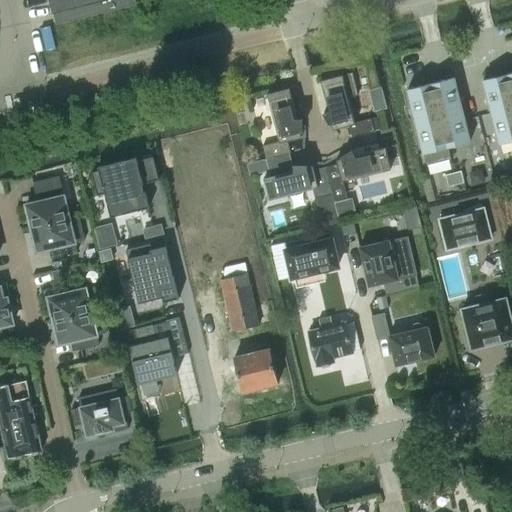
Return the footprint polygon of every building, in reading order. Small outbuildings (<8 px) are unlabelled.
[(136,4),(135,0),(49,0),(56,24),(136,4)] [(354,122),(348,97),(358,95),(352,72),(342,75),(320,80),(328,112),(324,114),(324,112),(323,113),(329,124),(331,123),(333,129),(346,126),(350,138),(374,131),(371,118),(354,122)] [(511,140),(511,72),(483,80),(499,144),(511,140)] [(414,87),(407,89),(426,165),(450,159),(447,147),(470,142),(464,119),(454,77),(414,87)] [(289,88),(275,91),(267,93),(279,141),(262,145),(266,159),(291,153),(288,141),(301,137),(300,131),(302,131),(302,118),(301,118),(301,120),(296,120),(289,88)] [(383,99),(370,102),(373,113),(386,110),(383,99)] [(378,118),(372,120),(375,131),(381,129),(378,118)] [(337,164),(325,167),(331,191),(334,202),(347,199),(343,181),(390,169),(385,147),(353,155),(351,151),(353,150),(352,150),(341,156),(342,158),(336,159),(337,164)] [(98,170),(91,172),(97,195),(104,193),(110,217),(149,207),(143,184),(159,180),(153,156),(137,160),(136,156),(98,166),(98,170)] [(266,159),(248,163),(251,177),(269,172),(266,159)] [(306,165),(294,165),(295,165),(296,170),(264,178),(269,199),(317,187),(319,195),(331,191),(325,167),(314,170),(313,165),(307,167),(307,166),(306,165)] [(464,182),(461,171),(445,175),(448,186),(464,182)] [(26,204),(32,228),(69,219),(69,218),(59,176),(33,182),(38,202),(26,204)] [(347,199),(334,202),(336,211),(339,222),(352,219),(347,199)] [(440,220),(447,249),(465,244),(464,242),(472,241),(472,242),(490,238),(483,209),(440,220)] [(316,216),(319,228),(339,223),(339,222),(336,211),(316,216)] [(69,219),(32,228),(37,251),(49,248),(51,258),(77,252),(75,242),(85,240),(79,216),(69,218),(69,219)] [(349,222),(342,224),(345,237),(352,236),(349,222)] [(161,224),(143,229),(146,238),(163,234),(161,224)] [(287,257),(273,260),(278,279),(292,276),(292,277),(294,276),(297,287),(312,283),(310,272),(323,269),(338,266),(330,231),(284,242),(287,257)] [(115,235),(98,240),(100,249),(118,244),(115,235)] [(389,240),(359,247),(369,286),(383,282),(386,294),(418,287),(406,237),(389,241),(389,240)] [(150,244),(126,250),(139,302),(162,296),(163,301),(179,297),(166,245),(151,249),(150,244)] [(111,250),(100,252),(103,264),(114,261),(111,250)] [(257,305),(249,274),(220,280),(232,330),(261,323),(259,313),(268,312),(267,303),(257,305)] [(12,306),(12,304),(6,282),(0,283),(0,336),(3,336),(1,326),(13,323),(9,306),(12,306)] [(48,297),(53,320),(101,309),(95,286),(48,297)] [(462,309),(472,348),(511,337),(511,325),(505,298),(491,302),(489,295),(487,294),(476,297),(475,299),(477,305),(462,309)] [(101,309),(53,320),(59,344),(71,341),(73,351),(99,344),(97,335),(107,332),(101,309)] [(353,352),(345,321),(343,312),(330,316),(318,319),(320,327),(309,330),(317,365),(319,364),(323,367),(330,365),(332,361),(334,361),(333,356),(353,352)] [(384,313),(371,316),(377,339),(389,336),(396,365),(435,356),(428,326),(423,327),(421,324),(418,323),(414,323),(412,326),(412,330),(389,335),(384,313)] [(175,339),(184,337),(181,316),(172,317),(175,339)] [(138,383),(177,374),(167,336),(154,340),(151,325),(135,329),(139,343),(129,346),(138,383)] [(260,387),(278,382),(270,348),(262,350),(261,345),(240,349),(241,355),(234,357),(242,391),(244,390),(248,393),(258,390),(260,387)] [(68,367),(56,370),(60,385),(72,382),(68,367)] [(42,449),(26,380),(8,384),(8,382),(0,383),(0,422),(8,457),(11,456),(15,458),(21,457),(24,453),(28,452),(32,455),(37,453),(40,449),(42,449)] [(129,428),(127,421),(124,422),(122,414),(132,412),(128,396),(118,398),(116,388),(78,397),(81,407),(71,410),(75,425),(84,423),(87,435),(104,431),(105,434),(129,428)]
